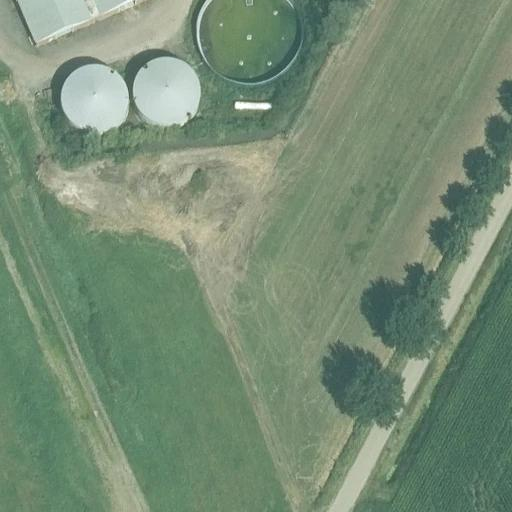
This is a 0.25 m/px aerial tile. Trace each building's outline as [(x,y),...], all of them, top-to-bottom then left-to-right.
[(14,0),(36,50),(151,0),(14,0)] [(235,64),(254,55),(247,38),(227,47),(235,64)] [(161,66),(155,68),(149,70),(144,74),(139,78),(135,84),(133,90),(132,96),(131,102),(132,109),(135,115),(138,120),(142,125),(148,129),(153,132),(160,133),(166,134),(173,133),(179,131),(184,128),(189,124),(193,119),(196,113),(198,107),(199,101),(199,94),(197,88),(194,82),(190,77),(186,73),(180,70),(174,67),(168,66),(161,66)] [(245,74),(250,93),(269,87),(265,69),(245,74)] [(90,74),(83,75),(78,78),(72,81),(68,86),(64,91),(61,97),(60,103),(60,110),(61,116),(63,122),(67,128),(71,133),(76,136),(82,139),(88,141),(95,141),(101,141),(107,139),(113,136),(118,131),(122,126),(125,121),(127,115),(128,108),(127,102),(125,96),(123,90),(119,85),(114,80),(109,77),(103,75),(96,74),(90,74)]
